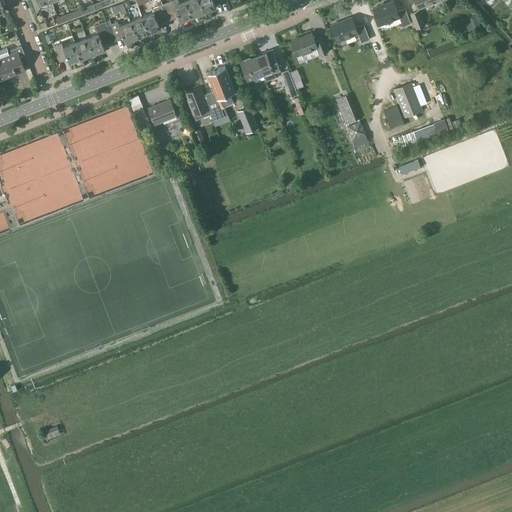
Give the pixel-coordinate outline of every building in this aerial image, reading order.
[(54,5),(52,0),(52,1),(51,0),(32,0),(37,12),(38,12),(37,10),(40,5),(47,3),(48,6),(50,7),(54,5)] [(180,21),(192,16),(185,0),(183,0),(174,4),(172,0),(166,3),(172,19),(178,16),(180,21)] [(185,0),(192,16),(204,12),(199,0),(185,0)] [(199,0),(204,12),(216,7),(215,2),(220,0),(199,0)] [(414,0),(418,9),(440,0),(414,0)] [(397,11),(393,1),(373,9),(380,26),(400,18),(403,26),(411,23),(405,8),(397,11)] [(165,21),(172,19),(166,3),(159,5),(165,21)] [(159,24),(165,21),(159,5),(152,8),(153,12),(142,16),(148,33),(160,28),(159,24)] [(80,9),(82,15),(88,13),(86,7),(80,9)] [(76,17),(82,15),(80,9),(74,11),(76,17)] [(416,29),(425,25),(419,10),(410,13),(416,29)] [(471,18),(472,21),(466,23),(469,31),(482,26),(478,15),(471,18)] [(58,24),(64,22),(62,16),(56,18),(58,24)] [(137,37),(148,33),(142,16),(130,20),(137,37)] [(356,26),(352,17),(331,25),(337,42),(358,34),(361,42),(370,39),(364,23),(356,26)] [(125,42),(137,37),(130,20),(119,25),(117,21),(110,24),(116,40),(123,37),(125,42)] [(98,33),(86,37),(93,54),(105,49),(104,44),(110,42),(104,26),(108,25),(106,21),(95,25),(98,33)] [(104,26),(110,42),(116,40),(110,24),(108,25),(104,26)] [(315,39),(312,32),(291,40),(297,56),(317,48),(319,55),(328,51),(323,36),(315,39)] [(81,58),(93,54),(86,37),(75,42),(81,58)] [(69,63),(81,58),(75,42),(63,46),(62,42),(54,45),(60,61),(68,58),(69,63)] [(7,47),(0,49),(0,59),(6,76),(16,72),(17,74),(26,70),(21,58),(26,56),(22,45),(8,50),(7,47)] [(257,56),(264,74),(273,71),(274,74),(282,71),(273,50),(267,52),(257,56)] [(246,60),(240,62),(248,84),(255,81),(256,82),(265,79),(264,74),(257,56),(246,60)] [(201,87),(185,93),(196,119),(210,114),(212,120),(224,116),(221,108),(235,102),(231,92),(236,90),(235,89),(225,65),(207,72),(215,91),(204,95),(201,87)] [(290,91),(296,89),(288,69),(282,71),(290,91)] [(405,118),(423,111),(411,82),(394,88),(405,118)] [(345,123),(345,124),(350,122),(359,118),(349,93),(336,99),(345,122),(345,123)] [(299,96),(294,98),(300,114),(305,112),(299,96)] [(154,123),(177,115),(171,99),(148,108),(154,123)] [(391,130),(404,125),(405,124),(404,123),(397,105),(383,110),(391,130)] [(247,131),(258,127),(249,106),(238,111),(247,131)] [(410,141),(405,143),(406,143),(407,148),(416,146),(418,145),(418,144),(417,143),(453,130),(448,117),(433,123),(434,125),(428,127),(419,130),(420,134),(416,135),(409,138),(410,141)] [(454,129),(462,126),(459,119),(452,122),(454,129)] [(351,138),(364,134),(359,121),(347,126),(351,138)] [(199,143),(205,140),(200,128),(194,131),(199,143)] [(185,172),(188,181),(194,178),(190,170),(185,172)] [(57,425),(50,428),(54,438),(61,435),(57,425)]
